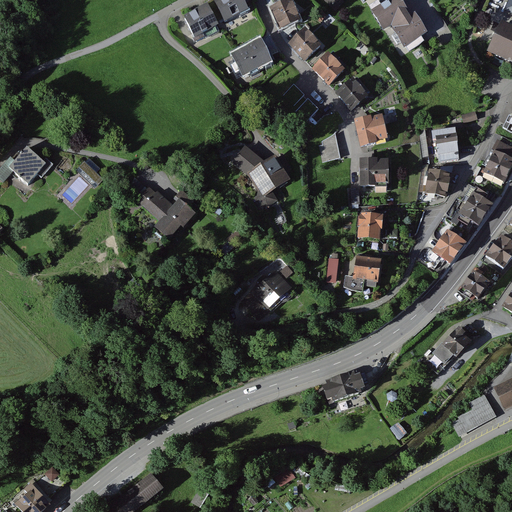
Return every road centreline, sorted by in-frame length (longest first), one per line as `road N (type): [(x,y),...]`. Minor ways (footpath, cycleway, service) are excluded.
road 1 (tertiary): [(511,190),(435,297),(387,338),(195,417),(63,511)]
road 2 (residential): [(262,0),(277,39),(347,117),(356,185)]
road 3 (residential): [(511,425),(356,511)]
